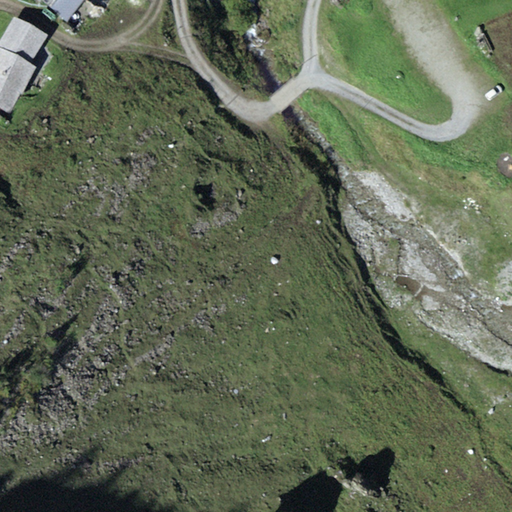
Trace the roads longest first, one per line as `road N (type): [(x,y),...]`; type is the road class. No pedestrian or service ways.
road 1 (track): [(312,74),(260,112),(243,108),(201,64),(177,0)]
road 2 (track): [(160,0),(126,43),(96,45),(67,42),(0,4)]
road 3 (track): [(312,74),(430,132),(464,117)]
